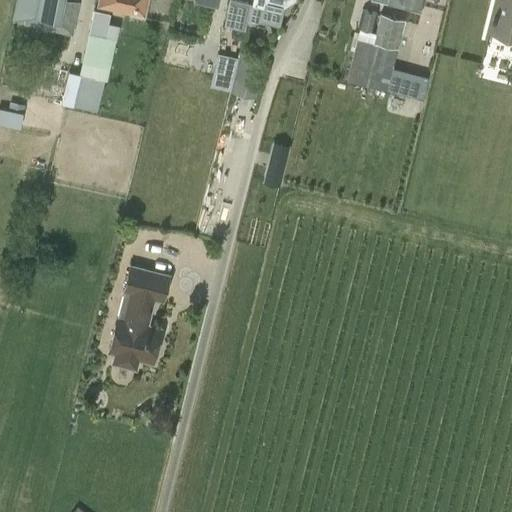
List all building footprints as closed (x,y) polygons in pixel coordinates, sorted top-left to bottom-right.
[(15,0),(11,22),(73,36),(80,3),(66,0),(15,0)] [(145,18),(148,0),(97,0),(96,7),(145,18)] [(249,1),(247,0),(230,0),(225,21),(244,25),(249,1)] [(511,0),(496,0),(489,33),(511,38),(511,0)] [(363,9),(359,27),(373,31),(377,13),(363,9)] [(109,13),(94,10),(89,33),(86,53),(81,74),(68,71),(60,103),(97,112),(110,59),(115,39),(104,37),(109,13)] [(381,15),(374,44),(396,49),(402,20),(381,15)] [(396,49),(374,44),(357,40),(347,81),(386,90),(386,89),(392,66),(396,49)] [(237,57),(230,91),(255,99),(264,64),(265,58),(239,50),(237,57)] [(229,91),(230,91),(237,57),(217,52),(209,86),(229,91)] [(392,66),(386,89),(418,98),(424,75),(392,66)] [(0,107),(0,123),(16,125),(18,109),(0,107)] [(273,156),(284,159),(288,145),(276,142),(273,156)] [(278,184),(282,171),(270,168),(267,181),(278,184)] [(130,265),(124,290),(131,292),(124,319),(117,317),(108,351),(115,353),(113,362),(136,368),(138,359),(153,362),(154,356),(158,353),(160,345),(158,341),(162,329),(147,325),(154,298),(163,300),(169,275),(130,265)] [(87,511),(74,503),(67,511),(87,511)]
